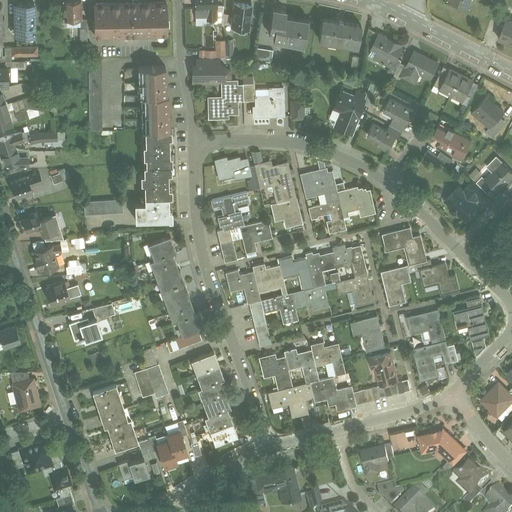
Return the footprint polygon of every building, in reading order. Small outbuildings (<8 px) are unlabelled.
[(63,0),(63,4),(60,4),(60,8),(63,8),(64,21),(80,21),(82,20),(82,18),(80,0),(63,0)] [(216,0),(195,0),(195,16),(207,15),(207,19),(217,19),(216,0)] [(251,3),(234,1),(231,24),(248,26),(251,3)] [(35,34),(34,2),(15,3),(15,28),(17,28),(17,35),(35,34)] [(143,2),(118,2),(118,3),(113,4),(113,3),(94,3),(95,35),(167,33),(167,2),(147,2),(148,3),(143,3),(143,2)] [(508,9),(496,5),(492,15),(504,19),(508,9)] [(297,20),(284,18),(286,8),(272,6),(268,31),(274,32),(273,37),(303,43),(302,45),(303,46),(308,18),(297,16),(297,20)] [(361,24),(322,17),(319,37),(358,44),(361,24)] [(511,18),(507,17),(499,38),(511,42),(511,18)] [(377,31),(369,27),(366,42),(371,44),(377,31)] [(387,36),(380,32),(373,46),(379,49),(375,57),(392,65),(403,44),(395,40),(395,41),(387,36)] [(37,46),(11,46),(11,55),(37,55),(37,46)] [(273,49),(257,47),(255,60),(271,61),(273,49)] [(415,50),(414,49),(407,64),(402,74),(413,79),(418,70),(431,77),(438,62),(425,55),(425,56),(415,50)] [(364,57),(352,55),(351,66),(362,68),(364,57)] [(102,59),(89,59),(89,94),(102,94),(102,59)] [(401,61),(394,74),(401,77),(402,74),(407,64),(401,61)] [(198,64),(193,65),(193,72),(195,72),(195,83),(219,82),(219,80),(221,80),(222,79),(222,77),(231,77),(231,68),(225,69),(225,64),(219,64),(198,64)] [(165,65),(138,66),(139,94),(141,94),(145,94),(146,94),(168,94),(168,93),(166,93),(165,65)] [(444,65),(434,83),(441,87),(450,68),(444,65)] [(462,74),(450,68),(441,87),(452,92),(462,74)] [(462,74),(452,92),(464,98),(467,92),(473,80),(462,74)] [(237,84),(237,80),(224,80),(225,98),(209,98),(209,117),(223,116),(222,112),(228,112),(238,112),(237,99),(237,84)] [(480,83),(473,80),(467,92),(473,96),(480,83)] [(371,81),(365,95),(366,95),(363,103),(369,105),(377,84),(371,81)] [(254,84),(243,84),(244,99),(254,99),(254,84)] [(272,87),(272,97),(256,97),(256,106),(254,106),(254,115),(284,114),(283,86),(272,87)] [(353,100),(339,94),(334,106),(342,109),(339,117),(336,126),(351,132),(363,103),(366,95),(365,95),(357,91),(353,100)] [(489,92),(472,111),(478,117),(490,127),(504,110),(492,100),(495,97),(489,92)] [(2,94),(0,95),(0,126),(12,123),(2,94)] [(102,94),(89,94),(89,130),(102,130),(102,94)] [(168,94),(146,94),(145,94),(141,94),(142,129),(145,129),(169,128),(168,94)] [(28,97),(12,102),(15,112),(26,109),(32,107),(28,97)] [(415,109),(391,97),(386,108),(396,113),(390,124),(403,131),(406,123),(404,122),(406,118),(410,120),(415,109)] [(304,118),(304,100),(292,100),(292,118),(304,118)] [(342,109),(334,106),(331,113),(339,117),(342,109)] [(26,109),(15,112),(18,121),(25,118),(24,114),(28,113),(26,109)] [(387,130),(373,123),(368,132),(379,138),(376,143),(386,148),(389,143),(392,144),(397,135),(400,136),(403,131),(390,124),(387,130)] [(472,140),(449,127),(447,130),(438,125),(434,134),(442,138),(439,144),(447,147),(450,140),(458,144),(453,154),(462,159),(472,140)] [(169,128),(145,129),(146,164),(167,163),(170,163),(169,128)] [(21,131),(11,134),(14,143),(24,140),(21,131)] [(38,132),(29,134),(31,142),(40,140),(38,132)] [(11,134),(0,138),(0,150),(1,153),(16,148),(14,143),(11,134)] [(16,148),(1,153),(4,165),(28,164),(27,154),(18,154),(16,148)] [(437,156),(428,149),(424,155),(439,166),(443,160),(437,156)] [(452,159),(441,150),(437,156),(443,160),(449,164),(452,159)] [(511,175),(511,168),(496,154),(488,162),(494,168),(486,178),(485,178),(493,186),(498,191),(511,175)] [(239,157),(227,160),(226,157),(216,159),(220,178),(234,174),(235,178),(250,174),(251,174),(249,165),(247,157),(240,159),(239,157)] [(287,162),(271,166),(270,160),(261,162),(266,183),(274,181),(279,201),(296,197),(287,162)] [(266,183),(261,162),(255,164),(260,186),(267,185),(266,183)] [(168,195),(167,163),(146,164),(144,164),(144,196),(168,195)] [(260,186),(255,164),(249,165),(251,174),(250,174),(254,189),(260,187),(260,186)] [(59,173),(58,169),(50,172),(54,183),(69,178),(67,170),(59,173)] [(333,171),(327,172),(326,169),(320,170),(320,169),(307,172),(307,173),(311,192),(326,189),(329,200),(327,201),(327,202),(340,199),(336,183),(333,171)] [(27,176),(10,182),(16,198),(33,192),(31,186),(42,182),(39,172),(28,176),(27,176)] [(307,173),(301,175),(301,174),(306,196),(312,195),(311,192),(307,173)] [(493,186),(485,178),(486,178),(483,175),(477,181),(488,192),(493,186)] [(485,193),(473,180),(467,186),(468,187),(478,197),(480,198),(485,193)] [(365,187),(358,189),(357,185),(345,188),(343,181),(336,183),(340,199),(343,212),(359,208),(361,215),(376,212),(370,188),(366,189),(365,187)] [(464,191),(459,186),(449,197),(455,203),(453,206),(452,207),(452,209),(453,211),(454,211),(456,211),(458,211),(465,217),(478,204),(474,201),(464,191)] [(478,197),(468,187),(464,191),(474,201),(478,197)] [(247,190),(211,199),(213,206),(219,204),(219,207),(222,206),(224,214),(218,216),(220,225),(222,225),(223,228),(217,230),(230,227),(240,225),(243,224),(239,210),(238,205),(247,203),(250,202),(247,190)] [(168,195),(144,196),(144,201),(134,202),(134,203),(137,203),(137,209),(135,209),(135,219),(169,218),(168,195)] [(279,201),(271,203),(274,213),(282,211),(286,226),(302,222),(296,197),(279,201)] [(122,198),(85,201),(86,214),(122,212),(122,198)] [(327,202),(309,206),(312,217),(319,216),(318,214),(330,212),(332,219),(326,220),(329,232),(347,228),(343,212),(340,199),(327,202)] [(36,212),(28,214),(29,217),(23,220),(26,231),(41,226),(36,212)] [(268,219),(243,224),(240,225),(246,252),(257,249),(255,241),(273,236),(268,219)] [(230,227),(217,230),(219,237),(232,234),(230,227)] [(413,236),(411,227),(378,235),(379,235),(383,234),(386,249),(388,249),(388,248),(387,248),(386,246),(397,243),(398,246),(405,245),(410,264),(415,262),(427,260),(421,234),(413,236)] [(179,269),(172,252),(176,251),(170,234),(148,243),(154,258),(150,259),(162,292),(173,321),(177,319),(183,335),(205,326),(199,310),(195,312),(189,294),(180,268),(179,269)] [(232,234),(219,237),(220,243),(233,240),(232,234)] [(75,237),(76,248),(85,247),(84,236),(75,237)] [(233,240),(220,243),(222,249),(235,246),(233,240)] [(52,244),(33,251),(40,272),(59,265),(55,252),(61,252),(60,243),(52,244)] [(352,247),(347,249),(345,243),(332,246),(337,266),(352,263),(355,276),(367,273),(368,273),(361,245),(352,247)] [(235,246),(222,249),(223,255),(236,252),(235,246)] [(333,250),(313,255),(312,250),(306,252),(307,257),(314,286),(324,284),(326,283),(322,270),(337,266),(333,250)] [(236,252),(223,255),(225,262),(237,258),(236,252)] [(307,257),(293,261),(291,256),(279,259),(281,264),(284,276),(299,272),(303,289),(314,286),(307,257)] [(427,260),(415,262),(417,270),(420,269),(420,268),(433,265),(432,258),(427,260)] [(75,273),(75,278),(86,278),(85,260),(67,261),(68,273),(75,273)] [(433,265),(420,268),(420,269),(424,285),(439,282),(441,293),(459,288),(456,274),(449,275),(446,261),(433,265)] [(281,264),(266,267),(265,262),(253,265),(254,270),(258,287),(269,284),(270,286),(285,283),(284,276),(281,264)] [(408,264),(382,271),(390,304),(406,300),(402,282),(412,280),(408,264)] [(258,287),(254,270),(239,274),(238,269),(226,272),(231,292),(232,292),(231,290),(246,286),(250,302),(261,299),(258,287)] [(355,276),(336,281),(339,293),(352,289),(356,305),(374,300),(371,287),(370,287),(367,274),(368,274),(367,273),(355,276)] [(64,281),(45,287),(51,304),(70,298),(69,297),(80,293),(77,284),(66,288),(64,281)] [(303,289),(292,291),(295,303),(306,300),(313,302),(314,309),(329,305),(324,284),(314,286),(303,289)] [(292,291),(261,299),(263,305),(263,309),(279,305),(284,322),(299,318),(295,303),(292,291)] [(480,294),(467,297),(470,306),(482,303),(482,304),(483,304),(480,294)] [(250,302),(251,308),(263,305),(261,299),(250,302)] [(111,302),(96,306),(100,318),(115,312),(111,302)] [(470,306),(455,310),(459,326),(469,324),(470,328),(476,354),(478,353),(487,345),(484,335),(490,333),(487,321),(485,322),(483,312),(484,312),(482,304),(482,303),(470,306)] [(263,305),(251,308),(253,314),(264,311),(263,309),(263,305)] [(439,308),(408,316),(412,332),(432,327),(435,337),(446,334),(439,308)] [(264,311),(253,314),(254,320),(266,318),(264,311)] [(377,315),(351,322),(353,332),(364,329),(369,350),(385,346),(377,315)] [(266,318),(254,320),(256,327),(267,324),(266,318)] [(97,319),(80,324),(79,320),(69,323),(74,339),(84,336),(85,340),(102,335),(97,319)] [(267,324),(256,327),(257,333),(268,330),(267,324)] [(14,325),(8,327),(8,326),(2,328),(3,329),(0,329),(0,342),(2,342),(4,348),(20,342),(14,325)] [(199,329),(167,342),(170,351),(202,340),(199,329)] [(268,330),(257,333),(259,339),(270,336),(268,330)] [(270,336),(259,339),(260,345),(272,343),(270,336)] [(447,339),(413,347),(421,379),(438,375),(433,354),(443,351),(446,362),(459,359),(455,343),(448,344),(447,339)] [(338,342),(324,345),(323,341),(311,344),(312,349),(316,365),(332,361),(335,375),(346,372),(338,342)] [(296,347),(284,350),(285,355),(289,368),(304,364),(308,381),(310,381),(319,379),(316,365),(312,349),(297,352),(296,347)] [(214,351),(195,357),(200,372),(219,364),(214,351)] [(391,351),(369,356),(372,367),(376,366),(380,384),(384,383),(390,382),(396,380),(398,380),(391,351)] [(285,355),(270,359),(269,354),(259,356),(263,374),(276,371),(281,388),(293,385),(289,368),(285,355)] [(169,392),(159,363),(146,367),(148,374),(150,380),(152,386),(154,392),(156,396),(169,392)] [(200,372),(197,373),(202,386),(221,379),(224,378),(219,364),(200,372)] [(146,367),(134,371),(137,378),(148,374),(146,367)] [(28,371),(10,371),(13,383),(30,379),(28,371)] [(148,374),(137,378),(139,384),(150,380),(148,374)] [(346,386),(337,388),(334,375),(319,379),(310,381),(312,392),(314,400),(326,397),(328,403),(335,401),(337,409),(350,406),(348,395),(349,395),(346,386)] [(30,379),(13,383),(20,409),(40,404),(33,378),(30,379)] [(409,378),(403,380),(405,391),(411,389),(409,378)] [(202,386),(198,388),(203,401),(226,393),(221,379),(202,386)] [(398,380),(396,380),(399,392),(405,391),(403,380),(402,379),(398,380)] [(150,380),(139,384),(141,390),(152,386),(150,380)] [(396,380),(390,382),(393,394),(399,392),(396,380)] [(308,381),(303,383),(304,388),(302,389),(304,394),(312,392),(310,381),(308,381)] [(499,381),(482,399),(491,408),(491,411),(495,414),(497,414),(498,415),(504,408),(504,407),(511,398),(511,393),(509,390),(499,381)] [(390,382),(384,383),(387,395),(393,394),(390,382)] [(380,384),(378,385),(381,397),(387,395),(384,383),(380,384)] [(418,388),(422,396),(432,391),(428,383),(418,388)] [(116,384),(93,391),(97,403),(120,396),(116,384)] [(281,388),(268,391),(272,405),(289,401),(293,416),(308,412),(304,394),(302,389),(302,386),(295,388),(294,385),(293,385),(281,388)] [(352,385),(346,386),(349,395),(348,395),(350,406),(357,404),(353,391),(352,385)] [(378,385),(372,386),(375,399),(381,398),(381,397),(378,385)] [(152,386),(141,390),(143,396),(154,392),(152,386)] [(372,386),(366,388),(369,401),(375,399),(372,386)] [(366,388),(360,389),(363,402),(369,401),(366,388)] [(360,389),(353,391),(357,404),(363,402),(360,389)] [(226,393),(203,401),(208,415),(228,408),(231,406),(226,393)] [(120,396),(97,403),(101,415),(124,407),(120,396)] [(124,407),(101,415),(105,426),(107,426),(127,419),(124,408),(124,407)] [(208,415),(205,416),(210,430),(214,429),(233,421),(228,408),(208,415)] [(504,408),(498,415),(502,419),(509,412),(504,408)] [(127,419),(107,426),(111,437),(134,430),(130,418),(127,419)] [(188,433),(183,419),(177,421),(180,430),(182,435),(188,433)] [(233,421),(214,429),(218,442),(238,435),(233,421)] [(441,429),(437,430),(437,429),(432,430),(432,431),(426,432),(427,433),(418,435),(422,452),(438,448),(450,460),(454,464),(467,451),(466,451),(462,447),(463,446),(462,446),(458,442),(459,441),(449,432),(447,435),(446,433),(446,434),(443,431),(442,431),(441,429)] [(134,430),(111,437),(115,449),(138,442),(138,441),(134,430)] [(182,435),(180,430),(168,434),(177,462),(176,456),(188,453),(182,435)] [(155,434),(149,436),(149,437),(151,444),(154,451),(159,449),(157,443),(158,443),(155,434)] [(158,443),(157,443),(159,449),(165,466),(177,462),(168,434),(169,439),(158,443)] [(149,437),(138,441),(138,442),(140,447),(151,444),(149,437)] [(44,442),(43,443),(42,441),(21,448),(26,464),(33,462),(35,469),(50,464),(60,460),(63,459),(47,445),(45,446),(44,442)] [(151,444),(140,447),(142,454),(143,453),(149,452),(151,458),(156,456),(151,444)] [(385,444),(361,450),(365,465),(366,465),(367,472),(378,469),(376,462),(389,458),(385,444)] [(21,448),(11,452),(16,467),(26,464),(21,448)] [(136,459),(129,461),(129,459),(118,462),(124,478),(133,475),(133,477),(140,475),(140,476),(149,473),(143,453),(142,454),(143,457),(136,460),(136,459)] [(489,477),(469,457),(454,473),(465,483),(462,487),(470,494),(471,495),(479,487),(489,477)] [(70,482),(65,467),(63,468),(60,460),(50,464),(53,471),(50,472),(55,487),(58,486),(61,496),(56,498),(71,493),(68,483),(70,482)] [(293,465),(278,469),(278,470),(256,475),(257,477),(259,488),(272,485),(273,485),(273,486),(274,486),(275,487),(276,486),(277,486),(277,485),(278,484),(278,483),(285,482),(289,500),(286,501),(286,502),(291,500),(291,499),(300,496),(295,475),(296,475),(293,465)] [(259,488),(257,477),(243,480),(254,508),(267,505),(263,491),(261,492),(259,488)] [(395,482),(378,486),(379,493),(396,489),(397,489),(395,482)] [(493,482),(484,491),(488,496),(497,486),(493,482)] [(509,511),(511,509),(511,500),(498,486),(497,486),(488,496),(496,503),(486,511),(509,511)] [(479,487),(471,495),(470,494),(464,501),(469,506),(483,492),(479,487)] [(318,488),(306,491),(311,510),(320,508),(322,507),(318,488)] [(396,489),(379,493),(392,506),(402,496),(396,489)] [(413,495),(406,502),(405,500),(395,510),(397,511),(433,511),(435,510),(416,491),(412,494),(413,495)] [(71,493),(56,498),(60,508),(70,505),(70,506),(75,504),(71,493)] [(353,511),(343,502),(322,507),(320,508),(320,511),(353,511)]
